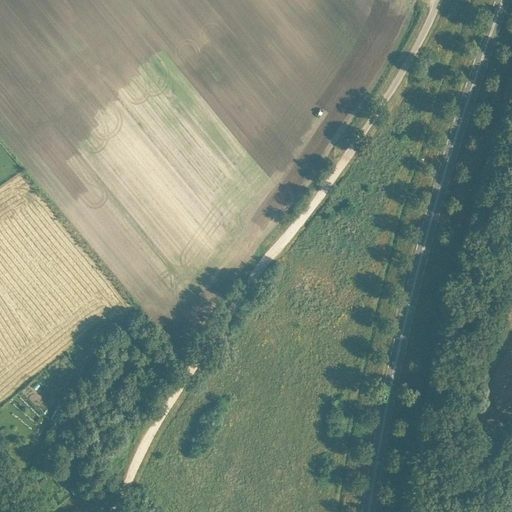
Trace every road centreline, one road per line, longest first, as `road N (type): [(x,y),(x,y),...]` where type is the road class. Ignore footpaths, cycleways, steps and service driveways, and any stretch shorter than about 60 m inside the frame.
road 1 (secondary): [(368,511),(425,240),(502,0)]
road 2 (track): [(112,511),(154,420),(347,156)]
road 3 (unclassified): [(347,156),(438,0)]
